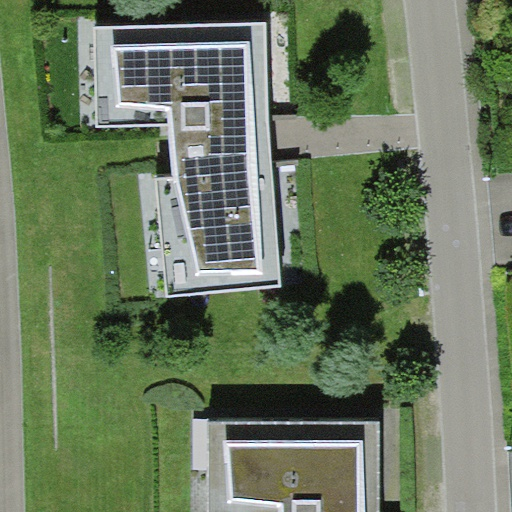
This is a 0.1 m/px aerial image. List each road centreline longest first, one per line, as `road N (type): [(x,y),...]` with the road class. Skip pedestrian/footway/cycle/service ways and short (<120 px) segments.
road 1 (residential): [(426,0),(471,511)]
road 2 (residential): [(0,195),(13,361),(12,511)]
